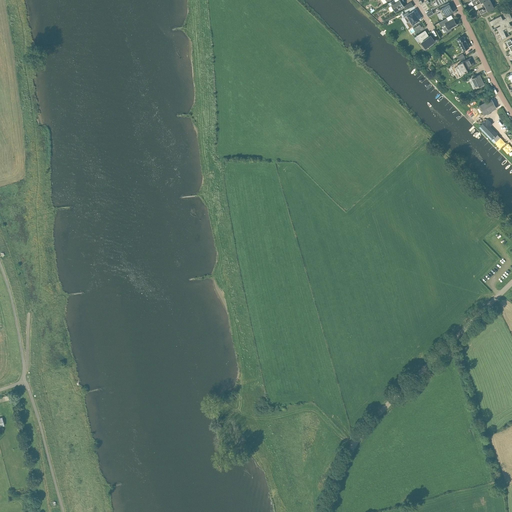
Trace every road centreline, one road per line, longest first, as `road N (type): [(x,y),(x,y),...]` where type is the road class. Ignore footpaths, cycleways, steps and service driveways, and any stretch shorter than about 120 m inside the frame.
road 1 (tertiary): [(330,511),(342,468),(366,428),(511,282)]
road 2 (unclassified): [(511,114),(456,0)]
road 3 (track): [(511,220),(425,134)]
